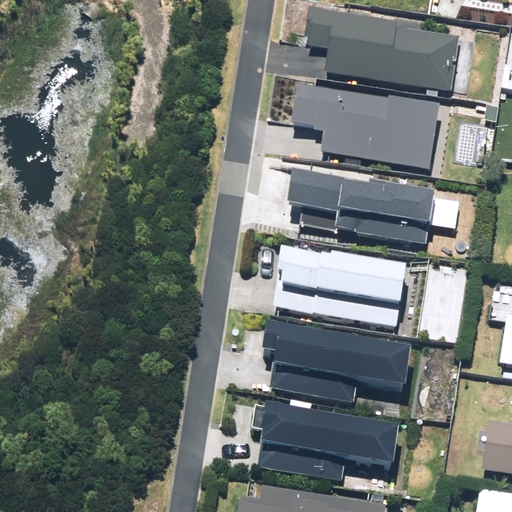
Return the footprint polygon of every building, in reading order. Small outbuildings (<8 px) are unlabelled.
[(397,21),(310,12),(306,52),(325,54),(322,83),(450,97),(456,45),(395,39),(397,21)] [(461,65),(463,66),(461,67),(459,69),(458,71),(456,72),(455,74),(455,77),(454,79),(454,81),(455,83),(455,85),(456,87),(457,89),(459,91),(461,92),(463,94),(465,94),(467,95),(469,95),(471,95),(473,95),(475,94),(477,93),(479,92),(481,91),(482,89),(484,87),(484,85),(485,83),(485,81),(485,78),(485,76),(484,74),(483,72),(482,70),(480,69),(482,67),(484,66),(485,64),(487,62),(488,60),(488,58),(489,56),(489,54),(488,52),(488,50),(487,47),(486,46),(484,44),(482,43),(480,41),(478,40),(476,40),(474,40),(472,40),(470,40),(468,41),(466,41),(464,43),(462,44),(461,46),(459,48),(459,50),(458,52),(458,54),(458,56),(458,59),(459,61),(460,63),(461,65)] [(330,138),(327,160),(441,175),(449,115),(308,96),(303,134),(330,138)] [(293,284),(249,280),(246,315),(290,318),(293,284)] [(511,282),(511,283),(508,283),(506,283),(504,284),(502,285),(500,287),(499,289),(498,291),(497,293),(496,295),(496,297),(496,300),(497,302),(498,304),(499,306),(500,308),(502,309),(504,310),(506,311),(508,312),(511,312),(511,311),(511,282)] [(511,329),(500,329),(497,376),(511,376),(511,329)] [(413,351),(261,331),(256,366),(272,368),(268,400),(358,412),(361,388),(408,394),(413,351)] [(340,488),(343,469),(394,476),(400,433),(264,415),(258,458),(272,460),(269,478),(340,488)] [(511,437),(487,435),(481,482),(511,485),(511,437)] [(240,506),(239,511),(405,511),(406,506),(264,495),(263,508),(240,506)]
